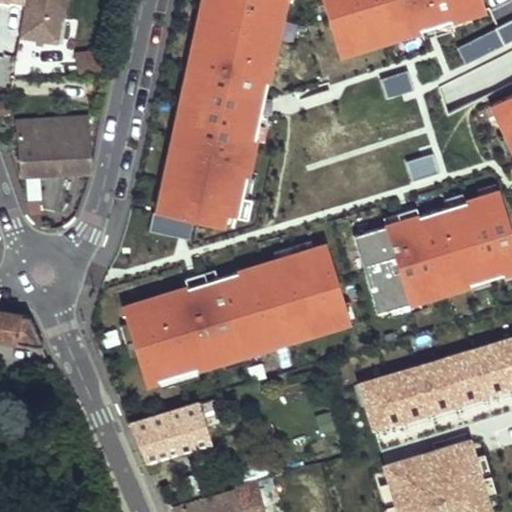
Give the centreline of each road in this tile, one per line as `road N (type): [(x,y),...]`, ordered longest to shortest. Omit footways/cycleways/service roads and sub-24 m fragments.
road 1 (tertiary): [(145,0),(94,214),(42,276)]
road 2 (tertiary): [(137,511),(42,276)]
